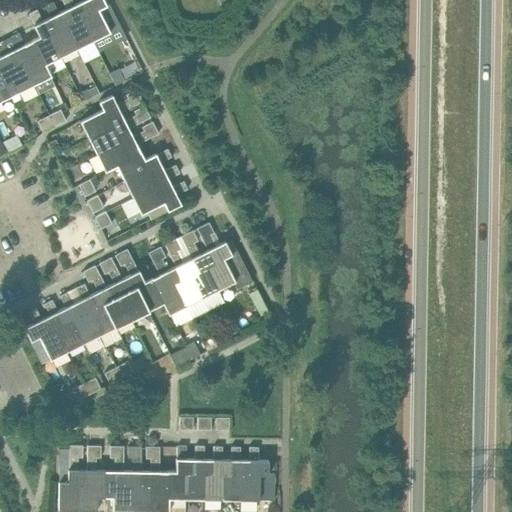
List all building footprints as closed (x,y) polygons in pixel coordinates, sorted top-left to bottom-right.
[(66,9),(67,11),(73,21),(65,25),(76,48),(92,41),(81,17),(89,13),(83,3),(82,1),(74,5),(71,0),(61,0),(66,9)] [(81,0),(82,1),(83,3),(89,13),(81,17),(92,41),(110,32),(98,9),(106,5),(103,0),(81,0)] [(50,17),(51,17),(57,29),(49,33),(60,56),(76,48),(65,25),(73,21),(67,11),(66,9),(58,13),(52,1),(44,5),(50,17)] [(33,25),(39,36),(32,40),(44,64),(45,64),(60,56),(49,33),(57,29),(51,17),(50,17),(42,21),(36,9),(28,13),(34,25),(33,25)] [(7,52),(9,55),(14,65),(22,61),(34,84),(51,76),(45,64),(44,64),(32,40),(24,44),(18,32),(10,36),(16,48),(8,52),(7,52)] [(2,41),(0,41),(0,77),(3,84),(10,80),(16,93),(34,84),(22,61),(14,65),(9,55),(7,52),(8,52),(2,41)] [(119,69),(110,73),(116,84),(124,80),(119,69)] [(112,95),(98,101),(102,109),(79,121),(88,138),(112,126),(108,118),(120,112),(142,101),(136,89),(125,94),(127,98),(116,104),(112,95)] [(124,120),(120,112),(108,118),(112,126),(88,138),(96,154),(120,142),(116,134),(127,129),(128,128),(150,117),(144,105),(133,111),(135,115),(124,120)] [(66,120),(61,112),(60,109),(49,115),(54,126),(66,120)] [(49,115),(37,121),(42,132),(54,126),(49,115)] [(128,128),(127,129),(116,134),(120,142),(96,154),(105,171),(116,165),(116,164),(140,152),(137,144),(158,133),(152,121),(141,126),(143,130),(132,136),(128,128)] [(155,153),(144,159),(140,152),(116,164),(116,165),(124,180),(147,169),(151,177),(164,171),(164,170),(160,162),(171,157),(167,148),(156,154),(155,153)] [(164,171),(151,177),(147,169),(124,180),(132,196),(155,185),(159,193),(172,186),(168,178),(179,173),(175,164),(164,170),(164,171)] [(78,184),(84,196),(95,191),(89,179),(78,184)] [(181,204),(176,194),(187,189),(183,181),(172,186),(159,193),(155,185),(132,196),(140,214),(163,202),(167,210),(181,204)] [(103,207),(97,195),(86,200),(92,212),(103,207)] [(100,229),(111,223),(105,211),(94,217),(100,229)] [(196,228),(207,250),(214,262),(206,266),(217,289),(234,281),(223,258),(231,254),(224,241),(215,246),(209,235),(214,233),(208,222),(196,228)] [(180,236),(191,258),(192,260),(198,270),(190,274),(201,297),(217,289),(206,266),(214,262),(207,250),(199,254),(194,243),(198,240),(192,230),(180,236)] [(164,244),(175,266),(176,268),(181,278),(173,282),(185,306),(201,297),(190,274),(198,270),(192,260),(191,258),(183,262),(177,251),(181,249),(176,238),(164,244)] [(159,274),(151,278),(163,302),(162,303),(168,314),(185,306),(173,282),(181,278),(176,268),(175,266),(167,270),(161,259),(165,257),(160,246),(148,252),(159,274)] [(121,279),(122,280),(127,291),(135,287),(147,310),(162,303),(163,302),(151,278),(144,281),(138,270),(137,270),(127,248),(114,255),(120,265),(124,263),(129,274),(121,278),(121,279)] [(105,287),(106,289),(111,299),(119,295),(131,318),(147,310),(135,287),(127,291),(122,280),(121,279),(121,278),(110,257),(98,263),(104,273),(108,271),(113,282),(105,287)] [(98,291),(89,295),(95,307),(103,303),(115,326),(131,318),(119,295),(111,299),(106,289),(105,287),(94,265),(82,271),(88,282),(92,279),(98,291)] [(73,303),(74,305),(79,315),(87,311),(99,335),(115,326),(103,303),(95,307),(89,295),(84,283),(75,287),(81,299),(73,303)] [(57,311),(58,313),(63,323),(71,319),(83,343),(99,335),(87,311),(79,315),(74,305),(73,303),(67,291),(59,295),(65,307),(57,311)] [(41,319),(42,321),(48,332),(56,328),(67,351),(83,343),(71,319),(63,323),(58,313),(57,311),(51,299),(43,303),(49,315),(41,319)] [(24,327),(30,341),(38,337),(50,359),(67,351),(56,328),(48,332),(42,321),(41,319),(35,307),(27,311),(33,323),(24,327)] [(121,378),(133,372),(127,361),(115,367),(121,378)] [(121,378),(115,367),(104,372),(109,384),(121,378)] [(89,394),(100,388),(95,377),(83,383),(89,394)] [(89,394),(83,383),(72,389),(77,400),(89,394)] [(179,429),(192,429),(193,417),(179,416),(179,429)] [(197,417),(197,429),(210,429),(211,417),(197,417)] [(229,430),(229,417),(215,417),(215,429),(229,430)] [(67,469),(67,482),(58,482),(58,509),(77,510),(77,483),(86,483),(87,471),(87,469),(86,469),(77,469),(78,457),(82,457),(82,445),(69,445),(68,469),(67,469)] [(87,469),(87,471),(86,483),(77,483),(77,510),(96,510),(96,496),(105,496),(104,470),(95,470),(96,457),(100,457),(100,445),(87,445),(86,469),(87,469)] [(109,457),(114,458),(114,470),(104,470),(105,496),(112,497),(112,510),(131,511),(131,484),(122,484),(122,472),(122,470),(123,470),(123,446),(109,445),(109,457)] [(175,458),(175,471),(167,470),(167,498),(168,498),(185,498),(185,472),(194,472),(195,460),(195,458),(194,458),(185,458),(186,445),(176,445),(176,458),(175,458)] [(122,470),(122,472),(122,484),(131,484),(131,511),(149,511),(149,484),(140,484),(140,472),(140,471),(140,470),(141,470),(141,446),(127,446),(127,458),(132,458),(132,470),(123,470),(122,470)] [(140,471),(140,472),(140,484),(149,484),(149,511),(168,511),(168,498),(167,498),(167,470),(159,470),(159,446),(145,446),(145,458),(150,458),(150,471),(141,470),(140,470),(140,471)] [(195,458),(195,460),(194,472),(185,472),(185,498),(203,499),(203,472),(212,473),(213,461),(213,459),(212,459),(203,459),(204,446),(194,446),(194,458),(195,458)] [(213,459),(213,461),(212,473),(203,472),(203,499),(221,499),(222,473),(231,473),(230,459),(221,459),(222,446),(213,446),(212,459),(213,459)] [(230,446),(230,459),(231,473),(222,473),(221,499),(239,499),(239,473),(248,473),(248,462),(248,459),(240,459),(240,446),(230,446)] [(248,459),(248,462),(248,473),(239,473),(239,499),(258,500),(258,499),(274,499),(274,473),(268,473),(268,459),(257,459),(258,447),(248,446),(248,459)]
